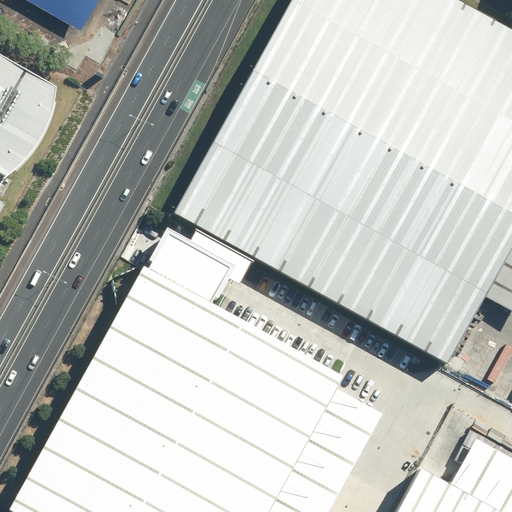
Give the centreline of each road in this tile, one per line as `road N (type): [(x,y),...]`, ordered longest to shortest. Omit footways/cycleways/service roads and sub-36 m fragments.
road 1 (motorway): [(227,0),(0,405)]
road 2 (motorway): [(0,335),(185,0)]
